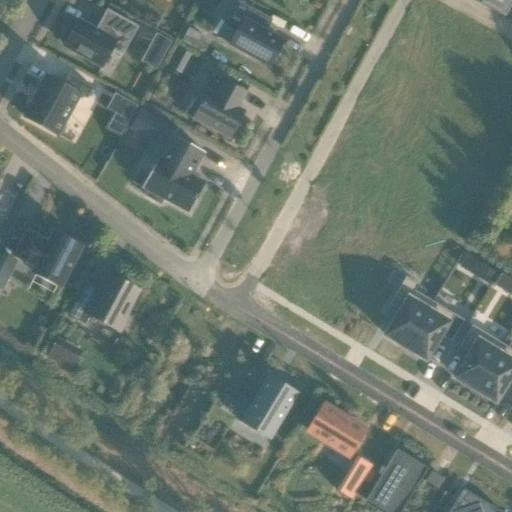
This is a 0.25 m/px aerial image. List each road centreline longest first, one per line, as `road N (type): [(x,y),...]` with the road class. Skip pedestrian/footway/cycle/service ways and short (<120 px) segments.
road 1 (residential): [(402,0),(238,308)]
road 2 (residential): [(350,0),(196,282)]
road 3 (residential): [(511,474),(238,308)]
road 4 (residential): [(196,282),(0,132)]
road 5 (unclassified): [(165,511),(0,400)]
